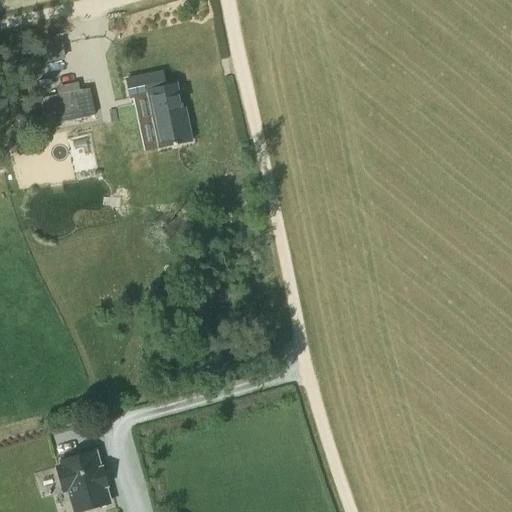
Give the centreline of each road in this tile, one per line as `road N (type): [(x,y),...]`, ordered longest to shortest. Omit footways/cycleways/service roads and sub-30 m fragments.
road 1 (track): [(351,511),(314,400),(217,0)]
road 2 (unknown): [(302,351),(127,423),(118,454),(131,511)]
